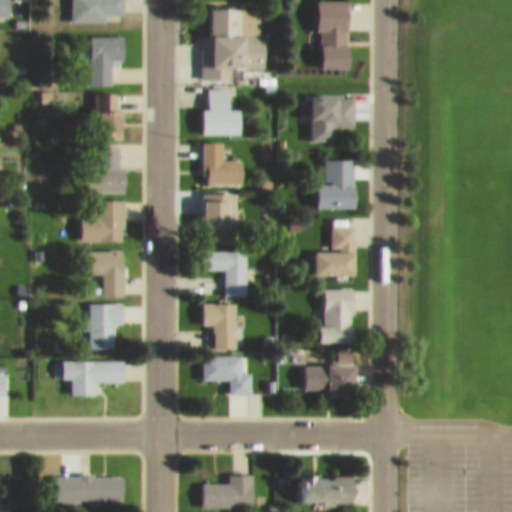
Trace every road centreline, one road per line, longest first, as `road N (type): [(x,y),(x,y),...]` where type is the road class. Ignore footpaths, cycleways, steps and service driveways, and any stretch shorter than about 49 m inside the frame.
road 1 (residential): [(381,0),(383,511)]
road 2 (residential): [(156,511),(157,0)]
road 3 (residential): [(0,424),(383,424)]
